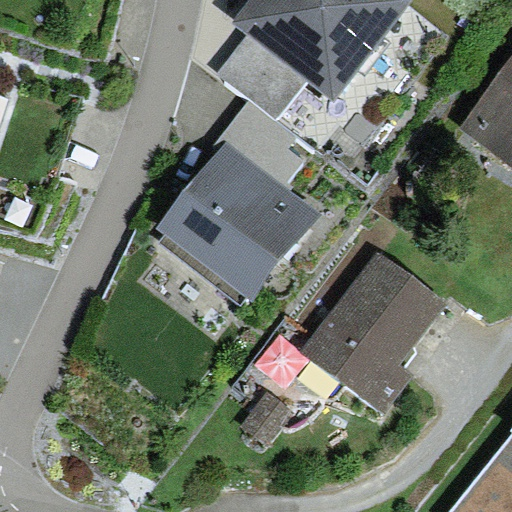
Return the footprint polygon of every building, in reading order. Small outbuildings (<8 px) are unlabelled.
[(415,7),(406,0),(258,0),(233,32),(247,43),(221,76),(279,121),(304,88),(333,111),(415,7)] [(511,60),(463,125),(511,161),(511,60)] [(248,106),(220,144),(225,148),(161,235),(255,305),(320,217),(283,190),(300,167),(286,157),(297,142),(248,106)] [(381,251),(303,352),(386,415),(416,376),(402,365),(449,303),(381,251)] [(269,443),(294,409),(270,391),(245,425),(269,443)] [(511,511),(511,435),(452,511),(511,511)]
